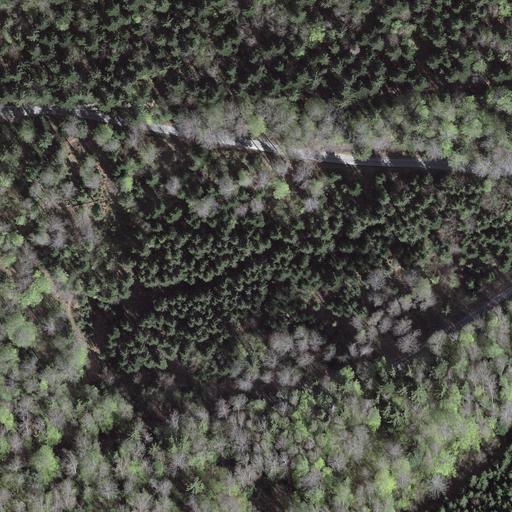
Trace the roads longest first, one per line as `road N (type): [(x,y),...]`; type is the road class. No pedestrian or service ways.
road 1 (track): [(511,293),(373,372),(0,469)]
road 2 (unclassified): [(511,171),(335,158),(68,111),(0,108)]
road 3 (track): [(68,111),(511,79)]
